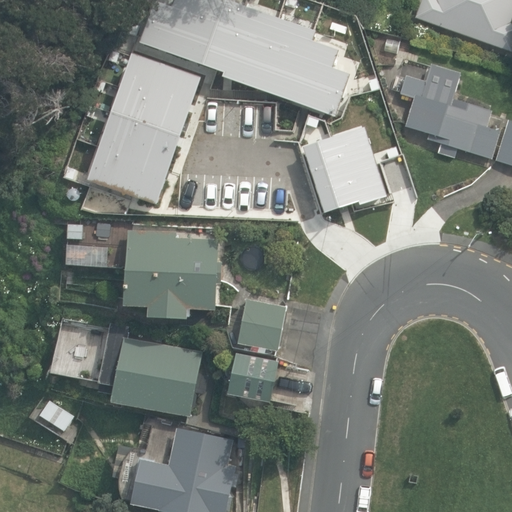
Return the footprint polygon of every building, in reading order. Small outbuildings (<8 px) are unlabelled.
[(511,0),(423,0),(417,18),(511,52),(511,0)] [(263,92),(279,95),(284,70),(267,67),(263,92)] [(316,144),(356,150),(365,93),(334,88),(336,74),(290,67),(287,82),(298,84),(293,117),(314,120),(312,131),(318,132),(316,144)] [(462,150),(493,160),(502,132),(480,125),(483,115),(453,106),(460,82),(441,76),(438,85),(407,76),(401,96),(415,100),(406,127),(431,135),(429,141),(441,144),(440,149),(461,155),(462,150)] [(167,183),(190,189),(192,183),(199,185),(210,146),(218,148),(226,118),(215,115),(220,95),(193,88),(188,107),(149,96),(129,168),(169,178),(167,183)] [(497,162),(511,166),(511,123),(509,122),(497,162)] [(372,168),(383,203),(402,197),(390,161),(372,168)] [(70,238),(84,239),(85,225),(71,224),(70,238)] [(150,319),(190,320),(190,310),(218,311),(220,239),(175,238),(175,233),(129,231),(127,308),(151,308),(150,319)] [(69,265),(110,267),(111,247),(71,245),(69,265)] [(240,343),(280,351),(289,307),(249,299),(240,343)] [(115,402),(193,416),(195,408),(197,406),(199,395),(197,392),(207,394),(210,375),(201,373),(205,352),(126,338),(121,369),(113,368),(111,381),(118,383),(115,402)] [(277,364),(238,358),(234,382),(273,389),(277,364)] [(294,407),(296,398),(282,396),(280,404),(294,407)] [(233,441),(177,430),(169,466),(140,461),(131,506),(160,511),(228,511),(238,467),(229,465),(233,441)]
